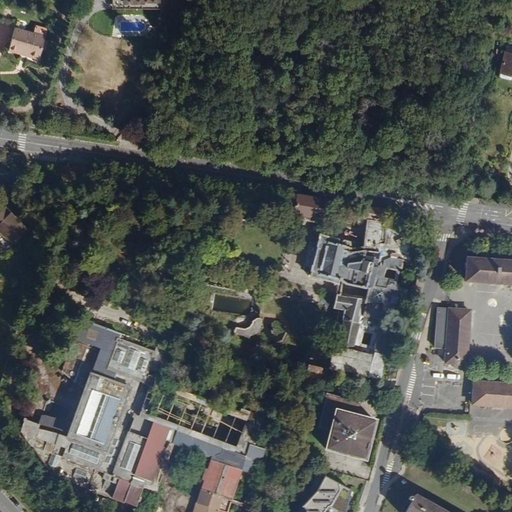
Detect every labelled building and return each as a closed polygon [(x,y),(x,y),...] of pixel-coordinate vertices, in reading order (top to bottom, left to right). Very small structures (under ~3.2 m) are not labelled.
[(39,60),(47,30),(36,27),(34,35),(14,30),(9,49),(28,54),(27,57),(39,60)] [(511,74),(511,52),(500,49),(493,74),(506,78),(507,73),(511,74)] [(61,118),(63,109),(50,105),(47,113),(61,118)] [(329,210),(328,208),(325,205),(325,202),(298,197),(294,216),(322,222),(323,218),(326,217),(328,215),(329,210)] [(377,277),(379,268),(377,267),(379,260),(384,261),(383,263),(392,266),(394,260),(412,265),(419,238),(383,230),(383,225),(385,223),(387,212),(362,208),(357,225),(368,226),(365,247),(353,250),(350,250),(350,245),(344,243),(343,245),(342,248),(328,244),(328,245),(320,243),(311,279),(334,285),(338,281),(343,282),(346,286),(368,292),(374,289),(377,290),(381,279),(377,277)] [(28,232),(5,209),(0,213),(0,235),(12,248),(28,232)] [(511,252),(468,249),(467,275),(511,278),(511,252)] [(406,294),(412,265),(394,260),(392,266),(383,263),(384,261),(379,260),(377,267),(379,268),(377,277),(381,279),(377,290),(374,289),(368,292),(383,297),(392,292),(406,294)] [(268,297),(268,289),(269,286),(256,283),(254,290),(254,295),(258,301),(263,302),(268,297)] [(303,300),(304,292),(284,290),(269,286),(268,289),(268,297),(284,300),(284,297),(303,300)] [(352,361),(354,351),(338,350),(321,347),(311,354),(308,368),(306,368),(305,374),(315,376),(321,371),(356,375),(368,378),(369,377),(384,380),(406,294),(392,292),(383,297),(379,323),(378,331),(372,364),(357,360),(357,362),(352,361)] [(362,319),(366,302),(337,297),(334,310),(344,312),(343,321),(361,325),(360,326),(370,329),(370,321),(362,319)] [(472,306),(449,304),(445,363),(468,365),(472,306)] [(258,335),(262,328),(261,320),(260,316),(253,317),(255,322),(255,327),(252,330),(247,332),(236,330),(235,336),(249,339),(258,335)] [(354,351),(360,326),(361,325),(343,321),(338,350),(354,351)] [(378,331),(379,323),(370,321),(370,329),(378,331)] [(125,504),(147,441),(151,425),(142,422),(162,374),(150,369),(156,353),(120,339),(121,336),(83,322),(63,372),(75,382),(76,384),(86,389),(73,424),(62,422),(61,423),(44,417),(41,426),(26,422),(22,433),(52,477),(90,489),(89,491),(125,504)] [(511,380),(475,378),(473,403),(511,405),(511,380)] [(249,446),(259,414),(162,383),(151,425),(147,441),(125,504),(136,508),(143,489),(157,491),(174,444),(178,434),(246,455),(249,446)] [(361,407),(361,399),(326,389),(317,423),(330,427),(325,442),(368,453),(378,412),(361,407)] [(256,476),(265,451),(249,446),(246,455),(178,434),(174,444),(214,457),(194,511),(217,511),(222,499),(231,501),(240,472),(256,476)] [(448,464),(435,456),(438,450),(437,449),(429,444),(424,451),(430,455),(425,463),(432,468),(434,465),(444,471),(448,464)] [(325,477),(307,511),(340,511),(351,491),(325,477)] [(459,511),(415,487),(403,509),(408,511),(459,511)]
